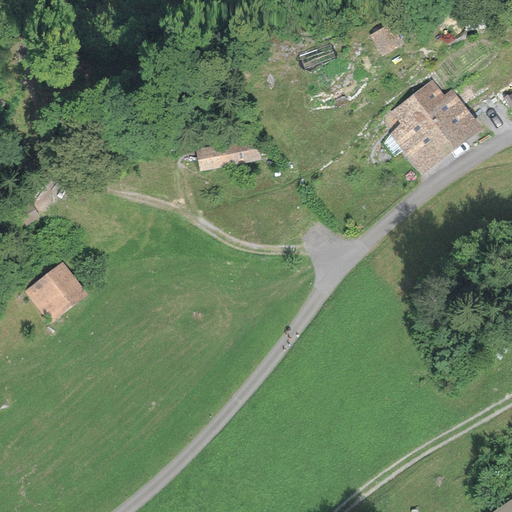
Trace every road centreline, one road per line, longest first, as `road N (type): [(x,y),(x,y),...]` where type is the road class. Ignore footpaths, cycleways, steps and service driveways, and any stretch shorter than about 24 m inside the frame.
road 1 (unclassified): [(127,511),(223,416),(345,255),(435,179),(511,137)]
road 2 (track): [(345,255),(232,240),(141,193),(32,167)]
road 3 (track): [(341,511),(430,441),(511,401)]
